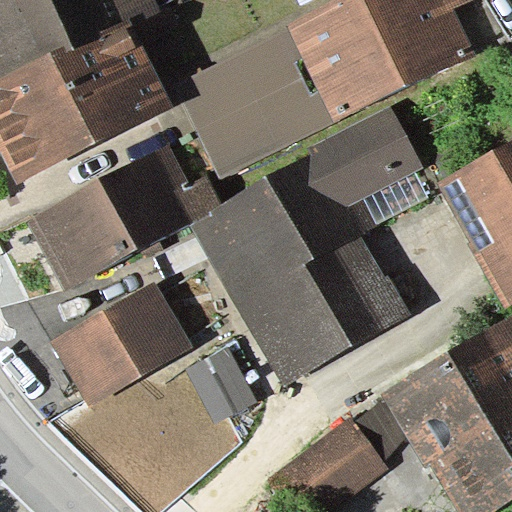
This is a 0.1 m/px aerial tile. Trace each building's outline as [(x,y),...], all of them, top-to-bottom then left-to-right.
[(123,27),(111,0),(0,0),(0,58),(7,75),(123,27)] [(501,45),(478,0),(379,0),(303,37),(345,121),(501,45)] [(168,114),(135,44),(0,108),(0,127),(26,182),(168,114)] [(417,170),(390,121),(311,163),(318,176),(214,231),(293,377),(401,320),(342,209),(417,170)] [(199,216),(169,158),(44,223),(74,281),(199,216)] [(511,158),(452,192),(511,297),(511,158)] [(186,346),(156,292),(64,344),(95,398),(186,346)] [(511,330),(402,398),(473,511),(487,511),(511,497),(511,330)] [(317,511),(380,463),(350,425),(280,481),(304,511),(317,511)]
